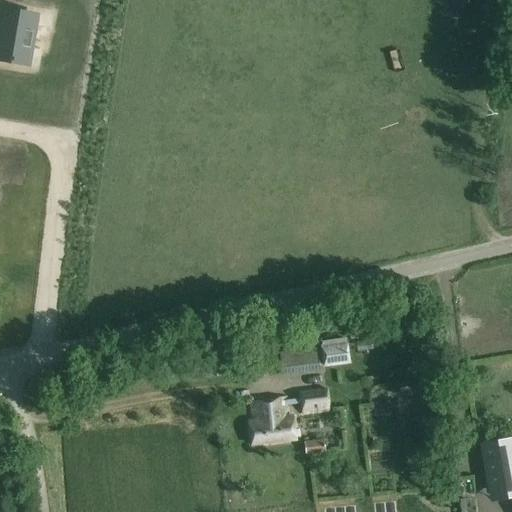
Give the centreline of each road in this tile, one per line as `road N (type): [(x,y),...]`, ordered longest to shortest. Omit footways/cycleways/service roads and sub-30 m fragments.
road 1 (unclassified): [(0,367),(511,245)]
road 2 (track): [(7,365),(36,464),(39,511)]
